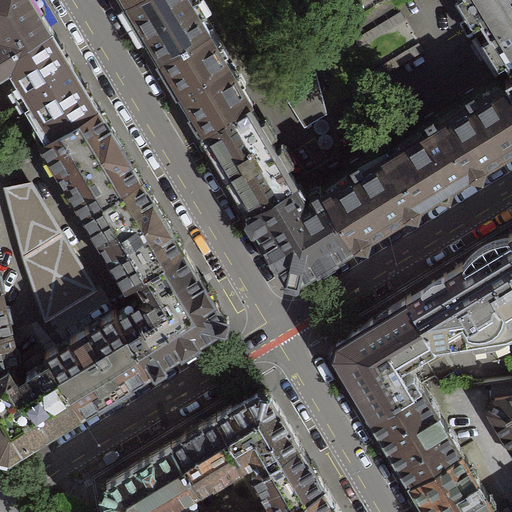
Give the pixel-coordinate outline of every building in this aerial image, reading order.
[(0,0),(0,79),(14,71),(63,41),(37,0),(0,0)] [(243,71),(199,0),(128,0),(191,103),(204,124),(256,92),(243,71)] [(511,0),(475,0),(511,60),(511,0)] [(400,9),(353,38),(359,47),(406,19),(400,9)] [(417,39),(371,68),(377,78),(423,49),(417,39)] [(63,41),(14,71),(49,128),(97,99),(63,41)] [(307,124),(329,108),(321,54),(276,77),(307,124)] [(511,146),(511,65),(453,101),(489,161),(511,146)] [(256,92),(204,124),(250,200),(302,168),(256,92)] [(97,99),(49,128),(40,134),(85,206),(140,172),(97,99)] [(489,161),(453,101),(389,139),(425,199),(489,161)] [(425,199),(389,139),(325,178),(362,238),(425,199)] [(325,178),(312,185),(302,168),(250,200),(292,269),(303,274),(362,238),(325,178)] [(140,172),(85,206),(129,279),(133,276),(184,245),(140,172)] [(81,261),(29,174),(4,182),(21,258),(44,295),(70,280),(81,261)] [(511,244),(508,238),(427,287),(412,296),(439,343),(511,328),(511,244)] [(228,319),(184,245),(133,276),(143,294),(123,306),(157,363),(228,319)] [(0,325),(15,322),(0,260),(0,325)] [(338,357),(374,417),(429,384),(419,367),(411,372),(405,363),(439,343),(412,296),(344,338),(338,357)] [(90,404),(157,363),(123,306),(55,347),(90,404)] [(0,325),(0,366),(15,357),(22,351),(15,322),(0,325)] [(90,404),(55,347),(22,369),(15,357),(0,366),(0,442),(3,448),(15,449),(90,404)] [(267,384),(222,412),(244,448),(254,443),(262,456),(298,436),(267,384)] [(374,417),(413,483),(468,451),(429,384),(374,417)] [(511,386),(501,388),(494,410),(511,440),(511,386)] [(222,412),(177,439),(203,485),(249,458),(244,448),(222,412)] [(262,456),(255,460),(272,490),(281,485),(287,496),(322,476),(298,436),(262,456)] [(203,485),(177,439),(108,481),(106,504),(101,509),(101,511),(202,511),(179,509),(175,498),(203,485)] [(413,483),(430,511),(504,511),(468,451),(413,483)] [(299,511),(343,511),(322,476),(287,496),(300,511),(299,511)]
